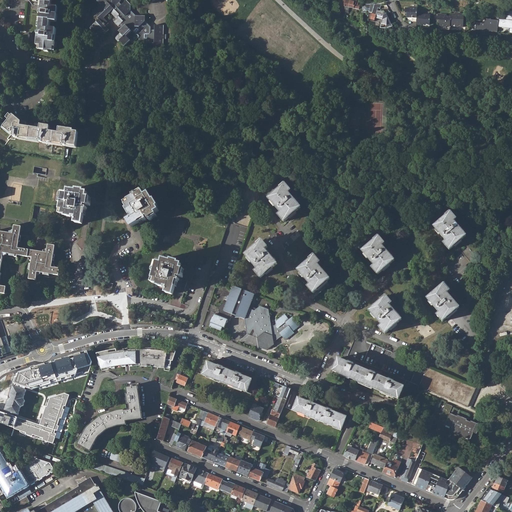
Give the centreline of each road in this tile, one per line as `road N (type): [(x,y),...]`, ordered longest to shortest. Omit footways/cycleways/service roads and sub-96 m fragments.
road 1 (residential): [(154,385),(154,443),(309,508)]
road 2 (residential): [(317,388),(188,338),(125,333)]
road 3 (residential): [(345,320),(424,252),(439,256),(470,294),(460,324)]
road 4 (residential): [(154,385),(334,458)]
road 5 (residential): [(334,458),(456,511)]
road 6 (residential): [(123,299),(186,311),(209,257)]
road 7 (residential): [(345,320),(300,293),(279,249),(287,232)]
